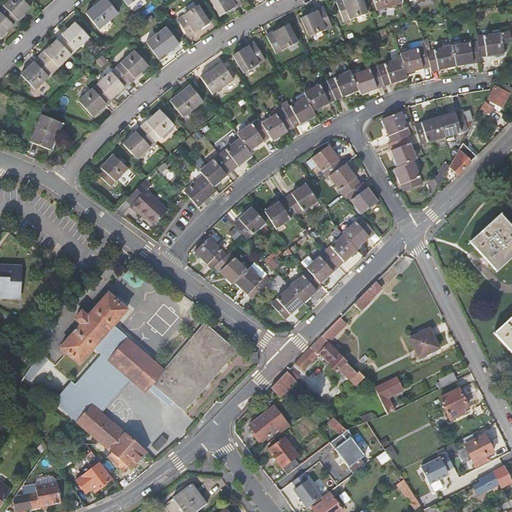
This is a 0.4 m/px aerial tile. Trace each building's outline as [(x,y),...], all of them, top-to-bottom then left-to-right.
[(31,7),(22,0),(8,0),(0,9),(0,12),(13,25),(31,7)] [(101,0),(85,13),(99,30),(118,14),(107,0),(101,0)] [(239,0),(210,0),(220,16),(242,4),(239,0)] [(367,14),(362,0),(343,0),(336,3),(343,22),(367,14)] [(400,4),(399,0),(373,0),(376,11),(400,4)] [(210,23),(198,5),(177,19),(189,37),(210,23)] [(332,27),(323,8),(300,18),(309,37),(332,27)] [(0,12),(0,38),(13,25),(0,12)] [(71,55),(89,38),(75,22),(57,40),(71,55)] [(298,42),(288,24),(266,36),(275,54),(298,42)] [(158,59),(179,44),(166,27),(145,42),(158,59)] [(511,41),(511,31),(476,37),(477,42),(479,57),(504,53),(503,43),(511,41)] [(71,55),(57,40),(39,57),(53,72),(71,55)] [(232,55),(243,74),(265,60),(254,42),(232,55)] [(479,57),(477,42),(452,46),(456,66),(480,62),(479,57)] [(456,66),(452,46),(426,51),(430,67),(431,72),(456,66)] [(430,67),(426,51),(425,47),(400,54),(402,58),(406,73),(430,67)] [(116,67),(130,83),(148,66),(134,51),(116,67)] [(53,72),(39,57),(21,75),(35,90),(53,72)] [(406,73),(402,58),(377,67),(384,86),(407,78),(406,73)] [(233,80),(221,63),(200,77),(212,95),(233,80)] [(97,84),(111,100),(130,83),(116,67),(97,84)] [(384,86),(377,67),(352,76),(358,90),(360,95),(384,86)] [(335,100),(358,90),(352,76),(350,71),(327,81),(335,100)] [(335,100),(327,81),(303,92),(306,97),(312,110),(335,100)] [(92,117),(111,100),(97,84),(78,101),(92,117)] [(203,102),(190,85),(170,101),(183,118),(203,102)] [(496,87),(494,86),(487,100),(502,107),(509,93),(500,89),(496,87)] [(312,110),(306,97),(283,110),(293,128),(315,115),(312,110)] [(490,114),(494,108),(484,101),(481,108),(490,114)] [(159,110),(141,127),(155,143),(174,125),(159,110)] [(293,128),(283,110),(261,124),(270,137),(272,141),(293,128)] [(462,110),(438,118),(444,137),(468,130),(467,129),(471,123),(470,121),(471,121),(469,110),(463,112),(462,110)] [(382,119),(391,142),(407,136),(410,135),(401,111),(382,119)] [(50,150),(62,123),(41,115),(30,142),(50,150)] [(444,137),(438,118),(414,125),(420,144),(444,137)] [(249,151),(270,137),(261,124),(258,120),(237,134),(240,139),(249,151)] [(155,143),(141,127),(123,144),(137,160),(155,143)] [(407,136),(391,142),(388,144),(397,167),(413,161),(416,159),(407,136)] [(249,151),(240,139),(219,155),(232,171),(252,155),(249,151)] [(343,166),(328,146),(311,158),(326,178),(329,176),(343,166)] [(458,176),(470,162),(458,150),(450,166),(450,167),(458,176)] [(113,154),(96,173),(111,187),(128,169),(113,154)] [(213,187),(232,171),(219,155),(200,172),(203,175),(213,187)] [(397,167),(394,168),(403,192),(422,184),(413,161),(397,167)] [(343,166),(329,176),(344,196),(346,194),(360,184),(345,164),(343,166)] [(438,190),(443,179),(450,167),(450,166),(444,164),(438,177),(433,177),(436,186),(438,190)] [(209,196),(216,190),(213,187),(203,175),(184,192),(189,198),(198,207),(203,202),(202,200),(208,195),(209,196)] [(431,194),(436,186),(433,177),(426,180),(431,194)] [(145,181),(126,200),(131,205),(130,207),(137,214),(139,212),(154,225),(167,211),(145,190),(150,185),(145,181)] [(377,202),(362,182),(360,184),(346,194),(361,214),(377,202)] [(317,201),(306,184),(285,198),(297,215),(317,201)] [(297,215),(285,198),(264,212),(276,229),(297,215)] [(265,223),(252,207),(233,224),(247,239),(265,223)] [(511,227),(500,214),(470,242),(496,271),(511,257),(511,227)] [(343,235),(356,249),(375,232),(361,217),(342,234),(343,235)] [(194,252),(212,270),(215,267),(226,255),(215,244),(219,240),(213,234),(209,238),(209,237),(194,252)] [(343,235),(325,251),(338,267),(357,250),(356,249),(343,235)] [(306,268),(308,271),(320,283),(338,267),(325,251),(306,268)] [(226,255),(215,267),(233,284),(235,282),(247,270),(229,253),(226,255)] [(247,270),(235,282),(253,300),(267,285),(264,282),(267,278),(269,277),(254,262),(247,270)] [(0,295),(1,296),(1,293),(18,294),(19,265),(0,264),(0,295)] [(290,287),(303,303),(322,286),(320,283),(308,271),(290,287)] [(382,288),(375,281),(353,304),(360,311),(372,300),(371,299),(382,288)] [(303,303),(290,287),(271,304),(285,319),(303,303)] [(75,319),(81,324),(61,348),(80,364),(127,310),(108,293),(88,317),(81,312),(75,319)] [(511,353),(511,316),(494,333),(511,353)] [(346,324),(340,317),(322,336),(328,342),(346,324)] [(163,371),(127,339),(109,360),(145,392),(152,384),(167,396),(174,403),(184,412),(237,351),(222,338),(219,336),(204,323),(163,371)] [(429,329),(410,338),(419,358),(439,348),(429,329)] [(322,336),(295,363),(303,370),(319,354),(330,364),(329,365),(338,374),(340,371),(355,386),(364,377),(358,372),(357,373),(339,355),(340,354),(328,342),(322,336)] [(287,371),(271,388),(280,397),(296,381),(287,371)] [(439,380),(443,387),(456,380),(453,373),(439,380)] [(387,414),(394,411),(389,400),(387,401),(386,398),(402,390),(395,377),(374,387),(387,414)] [(468,407),(459,389),(440,398),(450,420),(464,414),(462,410),(468,407)] [(76,422),(112,452),(108,457),(123,471),(128,466),(131,469),(146,452),(91,405),(76,422)] [(249,425),(262,442),(277,429),(281,433),(290,426),(273,406),(264,413),(249,425)] [(367,422),(374,419),(372,413),(363,416),(365,423),(367,422)] [(346,430),(330,414),(325,419),(340,435),(346,430)] [(365,425),(336,446),(352,468),(381,447),(365,425)] [(162,435),(152,446),(157,451),(167,440),(162,435)] [(485,435),(465,445),(475,466),(488,460),(486,456),(493,452),(485,435)] [(297,456),(284,438),(268,450),(287,475),(299,466),(293,458),(297,456)] [(391,445),(384,449),(391,460),(398,456),(391,445)] [(443,487),(439,477),(455,470),(446,448),(437,451),(439,457),(422,464),(433,491),(443,487)] [(100,463),(91,451),(86,455),(95,466),(100,463)] [(112,478),(100,463),(95,466),(76,481),(85,493),(92,488),(95,492),(112,478)] [(511,482),(504,466),(495,471),(486,475),(478,479),(479,482),(477,483),(479,486),(481,485),(482,485),(488,482),(489,484),(491,489),(500,484),(501,487),(511,482)] [(292,488),(309,478),(306,472),(289,483),(292,488)] [(404,479),(400,474),(393,479),(397,484),(404,479)] [(36,486),(56,482),(56,480),(51,476),(38,479),(35,484),(36,486)] [(406,483),(404,479),(397,484),(399,488),(406,483)] [(0,507),(12,490),(0,482),(0,507)] [(13,501),(15,511),(61,502),(57,482),(56,482),(36,486),(35,487),(36,492),(29,494),(15,497),(13,501)] [(196,511),(207,504),(192,483),(174,496),(174,497),(172,498),(172,502),(165,507),(168,511),(196,511)] [(406,483),(399,488),(408,501),(415,496),(406,483)] [(329,491),(310,506),(314,511),(340,511),(343,511),(329,491)] [(424,496),(417,500),(421,505),(423,510),(430,506),(424,496)] [(511,511),(511,498),(501,504),(505,511),(501,511),(511,511)] [(424,511),(439,511),(438,509),(446,506),(443,500),(435,504),(430,506),(423,510),(424,511)]
